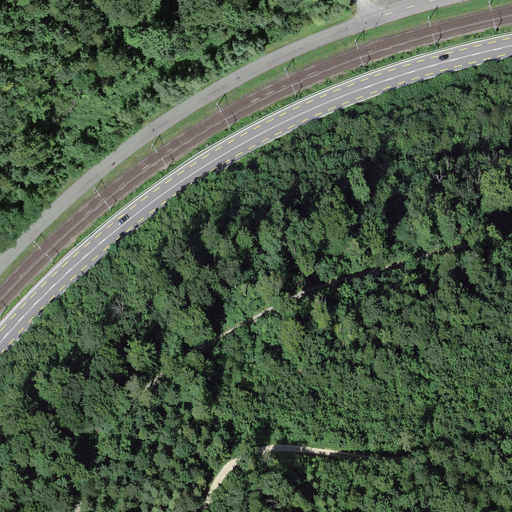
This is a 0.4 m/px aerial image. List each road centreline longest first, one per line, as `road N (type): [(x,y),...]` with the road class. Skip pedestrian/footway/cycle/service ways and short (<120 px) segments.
road 1 (primary): [(511,45),(341,96),(206,164),(126,221),(0,345)]
road 2 (track): [(75,511),(114,425),(196,352),(317,290),(511,234)]
road 3 (unclassified): [(441,0),(276,54),(186,107),(55,203),(0,266)]
road 4 (track): [(511,440),(394,460),(274,445),(249,451),(224,471),(204,511)]
